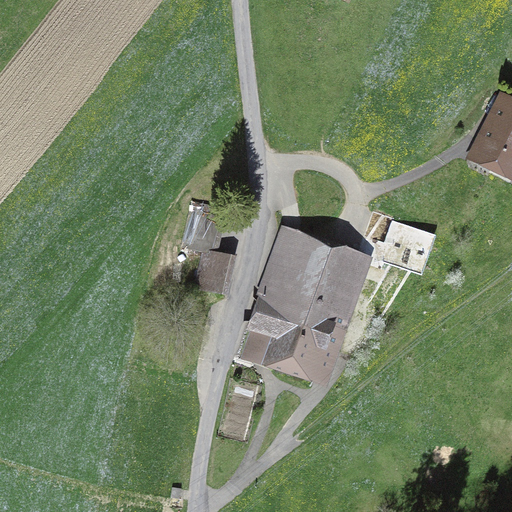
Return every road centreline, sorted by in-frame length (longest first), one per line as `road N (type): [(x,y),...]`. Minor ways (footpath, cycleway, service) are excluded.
road 1 (unclassified): [(241,0),(259,218),(212,402),(195,511)]
road 2 (track): [(257,164),(329,166),(355,194),(344,222),(322,231),(261,194)]
road 3 (track): [(355,194),(409,176),(471,137)]
